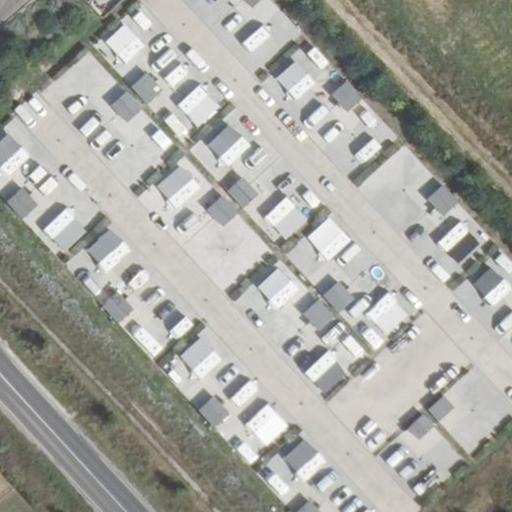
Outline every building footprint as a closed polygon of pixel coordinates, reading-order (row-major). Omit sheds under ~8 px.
[(89,0),(101,11),(111,0),(89,0)] [(273,0),(271,0),(264,7),(279,24),(288,16),(273,0)] [(221,38),(245,18),(236,7),(212,26),(221,38)] [(251,61),(278,43),(271,32),(244,50),(251,61)] [(180,59),(163,74),(182,95),(199,79),(180,59)] [(145,72),(130,85),(146,104),(161,90),(145,72)] [(63,104),(85,94),(76,74),(54,84),(63,104)] [(346,78),(330,91),(346,110),(362,96),(346,78)] [(126,92),(111,105),(127,123),(142,110),(126,92)] [(211,172),(245,140),(226,119),(191,151),(211,172)] [(128,155),(142,173),(163,157),(149,138),(128,155)] [(0,147),(0,193),(0,194),(23,173),(0,147)] [(407,153),(398,163),(421,184),(431,173),(407,153)] [(274,186),(287,167),(277,161),(264,180),(274,186)] [(157,221),(190,191),(172,170),(138,200),(157,221)] [(370,193),(388,179),(381,170),(363,183),(370,193)] [(241,176),(226,189),(242,207),(257,194),(241,176)] [(442,184),(427,197),(443,216),(458,202),(442,184)] [(19,185),(4,199),(20,217),(35,204),(19,185)] [(221,193),(206,207),(222,225),(237,212),(221,193)] [(253,214),(271,242),(289,231),(271,203),(253,214)] [(72,248),(88,223),(77,216),(60,241),(72,248)] [(316,249),(336,229),(328,220),(307,240),(316,249)] [(108,233),(84,254),(103,276),(127,255),(108,233)] [(247,276),(270,255),(250,233),(227,254),(247,276)] [(474,279),(496,300),(511,283),(511,278),(492,260),(474,279)] [(337,280),(322,294),(338,312),(353,299),(337,280)] [(116,290),(100,303),(116,321),(132,308),(116,290)] [(317,298),(302,311),(317,330),(333,316),(317,298)] [(402,306),(379,328),(386,335),(409,313),(402,306)] [(122,327),(148,355),(169,336),(143,308),(122,327)] [(181,308),(176,325),(193,329),(198,312),(181,308)] [(348,319),(362,337),(371,329),(358,312),(348,319)] [(511,313),(511,312),(493,326),(510,348),(511,346),(511,313)] [(279,332),(302,358),(318,344),(295,319),(279,332)] [(187,397),(199,387),(176,359),(164,368),(187,397)] [(212,393),(197,407),(213,425),(228,412),(212,393)] [(443,393),(427,407),(437,419),(453,405),(443,393)] [(422,411),(406,425),(416,437),(432,423),(422,411)] [(261,412),(228,442),(249,464),(282,435),(261,412)] [(276,471),(265,481),(287,504),(297,494),(276,471)] [(319,511),(308,499),(292,511),(319,511)]
